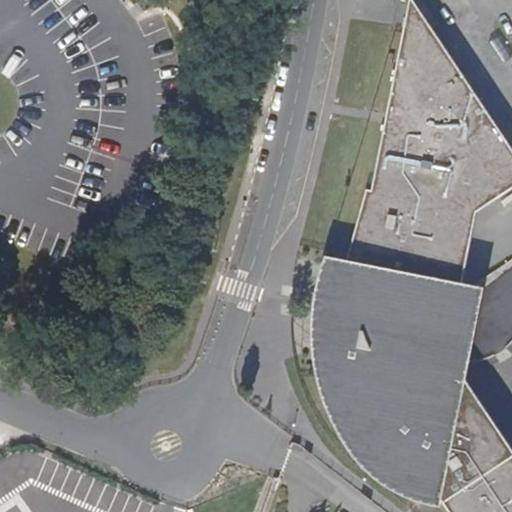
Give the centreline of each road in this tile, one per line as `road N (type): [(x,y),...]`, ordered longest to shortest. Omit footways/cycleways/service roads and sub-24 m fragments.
road 1 (residential): [(312,0),(276,161),(196,404)]
road 2 (residential): [(119,448),(125,465),(153,486),(188,482),(202,471),(213,438),(196,404)]
road 3 (residential): [(119,448),(0,402)]
